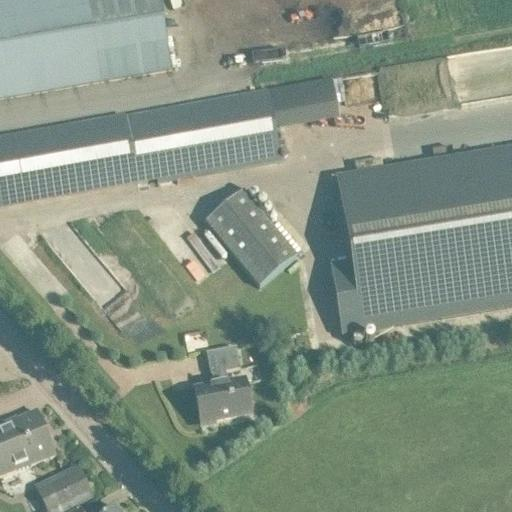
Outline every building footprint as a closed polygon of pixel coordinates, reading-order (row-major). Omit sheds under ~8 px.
[(157,0),(0,0),(0,100),(169,71),(157,0)] [(280,163),(268,96),(0,143),(0,208),(156,181),(157,185),(280,163)] [(330,271),(341,337),(511,308),(511,153),(336,182),(350,267),(330,271)] [(294,258),(262,220),(267,215),(244,188),(193,231),(223,267),(231,260),(256,290),(294,258)] [(251,416),(247,397),(244,382),(227,386),(225,374),(240,371),(236,349),(206,355),(210,377),(211,377),(213,388),(194,392),(200,426),(251,416)] [(17,420),(0,427),(0,479),(55,458),(37,414),(36,413),(17,422),(17,420)] [(69,511),(93,501),(77,468),(34,489),(44,511),(69,511)]
